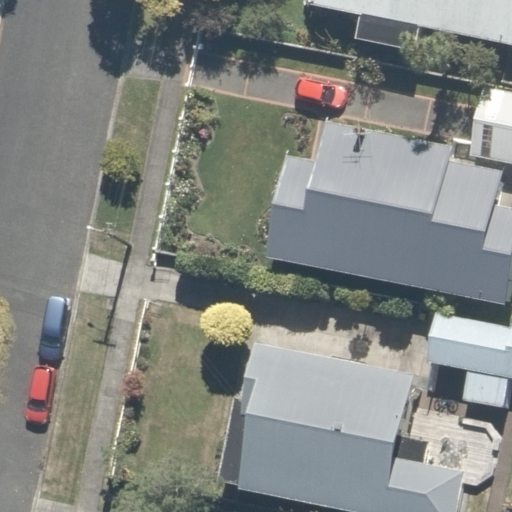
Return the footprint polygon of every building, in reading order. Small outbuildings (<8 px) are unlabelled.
[(511,0),(334,0),(331,15),(511,46),(511,0)] [(511,105),(494,102),(485,158),(511,161),(511,105)] [(307,161),(285,263),(511,312),(511,187),(460,176),(467,145),(355,121),(344,169),(307,161)] [(511,331),(451,320),(447,320),(438,371),(480,378),(474,410),(511,417),(511,331)] [(444,385),(275,355),(248,505),(284,511),(491,511),(496,485),(428,473),(444,385)]
